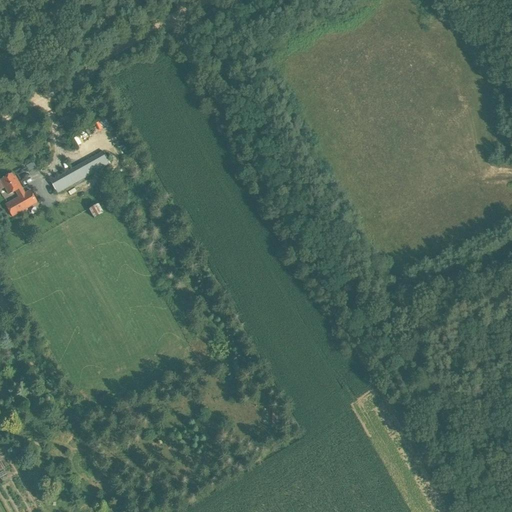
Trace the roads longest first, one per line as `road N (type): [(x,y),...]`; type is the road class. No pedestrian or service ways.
road 1 (track): [(511,248),(413,307),(511,497)]
road 2 (track): [(0,111),(166,19)]
